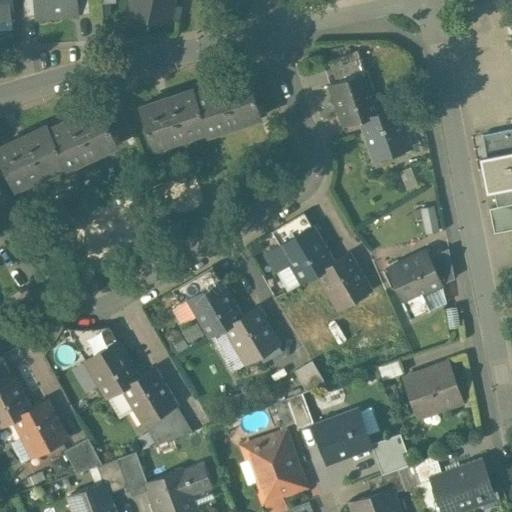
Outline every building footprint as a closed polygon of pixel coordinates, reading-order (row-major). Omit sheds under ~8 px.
[(10,0),(0,0),(0,18),(12,17),(10,0)] [(34,0),(22,0),(24,17),(36,15),(34,0)] [(34,0),(36,15),(37,18),(38,18),(38,15),(63,13),(62,11),(74,10),(75,15),(77,14),(75,0),(34,0)] [(75,0),(77,14),(89,13),(90,13),(88,0),(75,0)] [(101,0),(88,0),(90,13),(89,13),(90,20),(103,19),(101,0)] [(172,0),(131,0),(128,13),(167,22),(172,0)] [(357,50),(322,62),(330,84),(365,72),(357,50)] [(365,72),(330,84),(344,124),(361,119),(379,113),(365,72)] [(246,76),(194,93),(193,90),(140,107),(153,147),(192,134),(191,129),(203,125),(205,129),(218,124),(220,130),(260,117),(246,76)] [(99,106),(51,129),(49,125),(0,148),(0,154),(16,188),(53,170),(51,166),(64,160),(66,164),(78,159),(80,164),(118,146),(99,106)] [(379,113),(361,119),(375,159),(409,147),(395,107),(379,113)] [(511,128),(482,135),(496,207),(511,204),(511,128)] [(435,203),(419,208),(428,233),(444,228),(435,203)] [(304,212),(271,231),(279,245),(280,244),(312,226),(304,212)] [(312,226),(280,244),(290,262),(301,281),(316,272),(333,262),(312,226)] [(279,245),(265,252),(276,271),(290,262),(280,244),(279,245)] [(448,248),(429,256),(442,284),(454,278),(448,248)] [(426,250),(387,268),(402,301),(403,302),(421,293),(442,284),(429,256),(426,250)] [(333,262),(316,272),(338,309),(370,290),(349,253),(333,262)] [(219,280),(188,299),(209,335),(224,326),(241,317),(219,280)] [(421,293),(403,302),(402,301),(401,301),(410,319),(430,310),(421,293)] [(241,317),(224,326),(246,363),(278,344),(257,307),(241,317)] [(98,329),(86,330),(71,329),(70,334),(85,359),(117,341),(108,326),(98,329)] [(117,341),(85,359),(107,397),(122,388),(122,387),(138,377),(117,341)] [(0,377),(10,372),(1,356),(0,356),(0,377)] [(311,360),(294,370),(306,391),(326,384),(311,360)] [(447,362),(404,378),(418,417),(461,402),(447,362)] [(138,377),(122,387),(122,388),(144,424),(176,405),(154,368),(138,377)] [(0,425),(30,409),(10,372),(0,377),(0,425)] [(302,393),(286,398),(295,422),(297,427),(312,422),(302,393)] [(286,398),(271,403),(280,427),(295,422),(286,398)] [(45,402),(13,420),(32,457),(64,440),(45,402)] [(344,416),(313,427),(325,460),(370,444),(360,418),(346,423),(344,416)] [(385,472),(414,462),(403,431),(374,442),(385,472)] [(283,432),(247,446),(245,451),(263,500),(303,486),(283,432)] [(87,438),(64,451),(76,473),(96,466),(97,466),(101,464),(87,438)] [(136,451),(117,458),(117,459),(127,486),(131,497),(148,491),(145,483),(147,482),(136,451)] [(435,455),(411,464),(418,484),(430,480),(430,478),(441,474),(441,472),(435,455)] [(101,464),(97,466),(103,482),(104,482),(108,493),(127,486),(117,459),(117,458),(101,464)] [(480,458),(441,472),(441,474),(430,478),(430,480),(441,511),(453,511),(482,502),(480,496),(492,491),(480,458)] [(147,482),(145,483),(148,491),(155,511),(197,511),(190,492),(210,484),(203,464),(183,471),(182,469),(147,482)] [(397,469),(367,480),(372,495),(390,489),(392,494),(405,489),(397,469)] [(103,482),(67,495),(73,511),(114,511),(108,493),(104,482),(103,482)] [(372,495),(350,503),(353,511),(398,511),(392,494),(390,489),(372,495)]
